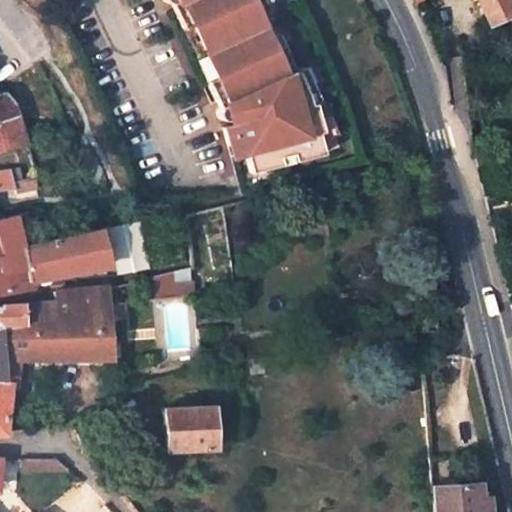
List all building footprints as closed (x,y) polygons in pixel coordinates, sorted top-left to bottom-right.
[(162,0),(175,24),(184,20),(191,33),(204,59),(210,71),(201,76),(213,101),(211,103),(210,105),(210,108),(210,109),(210,110),(211,110),(212,112),(213,113),(214,113),(215,114),(217,114),(218,113),(235,110),(237,117),(219,122),(224,139),(236,136),(239,148),(244,169),(262,164),(260,156),(273,153),(274,161),(304,153),(299,132),(305,130),(297,101),(291,102),(287,89),(298,87),(287,64),(270,72),(261,54),(273,49),(262,26),(252,32),(239,7),(250,2),(248,0),(162,0)] [(511,0),(476,0),(489,25),(509,15),(511,13),(511,0)] [(175,24),(181,38),(191,33),(184,20),(175,24)] [(210,71),(204,59),(194,64),(201,76),(210,71)] [(0,120),(15,116),(12,106),(0,91),(0,90),(0,120)] [(0,150),(24,144),(22,138),(15,116),(0,120),(0,150)] [(224,139),(227,151),(239,148),(236,136),(224,139)] [(18,171),(0,172),(0,191),(1,191),(12,189),(10,184),(20,181),(18,171)] [(10,184),(12,189),(14,200),(37,196),(35,178),(20,181),(10,184)] [(23,212),(11,215),(19,246),(30,243),(23,212)] [(0,291),(2,291),(27,287),(25,280),(66,272),(104,265),(104,263),(96,233),(95,228),(65,235),(30,243),(19,246),(11,215),(0,217),(0,291)] [(96,233),(104,263),(110,262),(103,231),(96,233)] [(190,279),(171,281),(169,270),(150,275),(153,299),(192,293),(190,279)] [(8,383),(8,381),(0,380),(0,359),(111,359),(106,287),(52,291),(53,302),(54,321),(0,324),(0,433),(3,433),(8,383)] [(53,302),(0,305),(0,324),(54,321),(53,302)] [(257,355),(247,357),(249,371),(255,370),(259,370),(257,355)] [(16,365),(0,364),(0,380),(8,381),(8,383),(16,383),(16,365)] [(210,415),(210,405),(163,409),(165,451),(212,449),(211,438),(204,438),(203,416),(210,415)] [(211,438),(210,415),(203,416),(204,438),(211,438)] [(23,457),(23,472),(63,471),(64,467),(54,458),(23,457)] [(476,498),(475,483),(430,486),(431,511),(485,511),(484,497),(476,498)]
